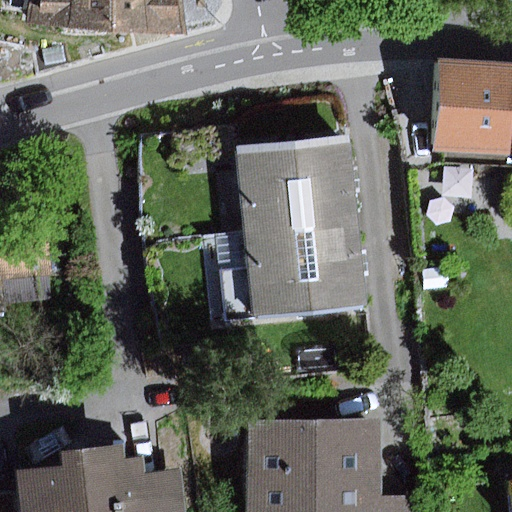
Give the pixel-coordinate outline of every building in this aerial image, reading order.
[(32,0),(28,27),(188,37),(184,0),(32,0)] [(511,67),(442,64),(438,153),(511,154),(511,67)] [(241,170),(248,232),(362,220),(353,136),(239,149),(241,170)] [(362,220),(248,232),(257,306),(259,323),(372,310),(362,220)] [(45,239),(0,243),(0,282),(4,282),(6,305),(50,301),(45,239)] [(446,269),(422,271),(424,289),(448,287),(446,269)] [(381,421),(249,423),(247,511),(412,511),(412,496),(381,496),(381,421)] [(68,468),(20,472),(21,493),(23,511),(186,511),(183,470),(148,473),(146,459),(126,460),(125,447),(67,452),(68,468)] [(23,511),(21,493),(0,494),(0,511),(23,511)]
